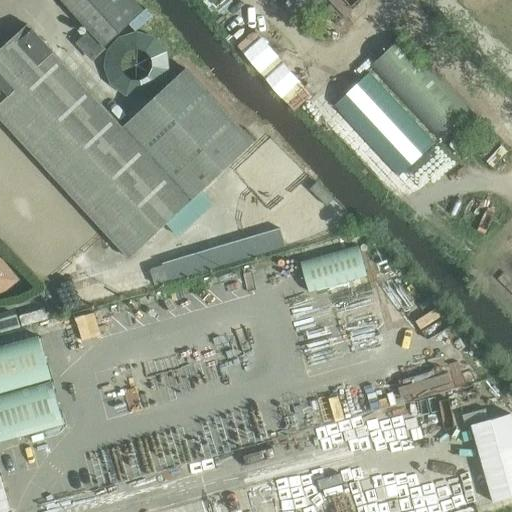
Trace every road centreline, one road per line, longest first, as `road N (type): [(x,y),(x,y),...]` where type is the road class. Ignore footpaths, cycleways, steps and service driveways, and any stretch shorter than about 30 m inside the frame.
road 1 (unknown): [(86,434),(76,369),(87,355),(270,303),(298,387)]
road 2 (unknown): [(86,434),(298,387)]
road 3 (unknown): [(288,457),(481,398)]
road 4 (unknown): [(298,387),(379,367),(406,349),(409,330),(367,281)]
